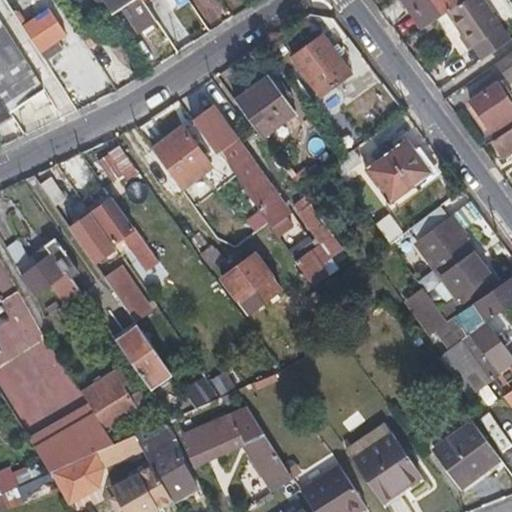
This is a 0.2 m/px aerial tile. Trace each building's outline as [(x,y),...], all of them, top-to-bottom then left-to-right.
[(105,0),(108,4),(113,0),(122,0),(136,22),(155,11),(148,0),(105,0)] [(450,11),(460,5),(457,0),(405,0),(424,28),(450,11)] [(467,0),(460,5),(450,11),(466,34),(474,46),(483,60),(511,40),(484,0),(467,0)] [(41,51),(58,40),(67,34),(50,8),(24,26),(31,36),(41,51)] [(0,94),(9,109),(43,87),(16,46),(1,22),(0,22),(0,94)] [(469,49),(474,46),(466,34),(461,37),(469,49)] [(324,95),(338,84),(352,74),(323,36),(295,57),(324,95)] [(65,50),(58,40),(41,51),(47,61),(65,50)] [(511,77),(511,52),(500,61),(511,77)] [(263,137),(280,125),(297,113),(270,76),(236,101),(263,137)] [(472,101),(497,137),(511,127),(511,100),(510,98),(511,96),(511,94),(503,80),(472,101)] [(9,109),(0,94),(0,119),(11,112),(9,109)] [(504,153),(511,147),(511,127),(497,137),(494,139),(504,153)] [(183,190),(198,179),(213,168),(185,128),(155,151),(183,190)] [(289,215),(283,207),(278,199),(280,197),(237,139),(218,153),(272,227),(289,215)] [(407,139),(386,154),(366,170),(391,202),(432,171),(407,139)] [(99,154),(108,179),(132,171),(123,145),(99,154)] [(135,228),(123,212),(111,195),(104,201),(106,205),(96,213),(118,241),(135,228)] [(313,204),(306,209),(300,213),(332,255),(344,246),(313,204)] [(104,259),(111,254),(118,249),(93,215),(79,225),(104,259)] [(489,271),(475,253),(462,236),(464,235),(452,219),(418,243),(458,294),(489,271)] [(133,242),(152,267),(161,260),(143,235),(133,242)] [(55,237),(51,240),(46,243),(53,254),(22,275),(35,294),(52,283),(66,304),(84,293),(72,276),(78,272),(55,237)] [(315,286),(323,281),(331,275),(313,251),(298,262),(315,286)] [(252,311),(260,305),(269,299),(285,287),(260,253),(227,277),(252,311)] [(156,278),(168,269),(161,260),(152,267),(149,269),(156,278)] [(117,268),(106,276),(124,301),(135,294),(117,268)] [(498,283),(489,271),(458,294),(467,306),(498,283)] [(470,334),(486,322),(511,303),(511,281),(510,278),(465,310),(470,318),(450,332),(460,345),(449,353),(464,374),(472,369),(479,363),(462,339),(470,334)] [(436,342),(452,330),(420,288),(404,300),(436,342)] [(68,321),(92,304),(84,293),(66,304),(59,309),(68,321)] [(511,360),(511,355),(486,322),(470,334),(498,371),(511,360)] [(174,372),(157,349),(141,325),(118,341),(152,388),(174,372)] [(109,430),(130,416),(151,402),(127,365),(85,393),(96,410),(109,430)] [(504,395),(511,389),(511,386),(501,372),(492,379),(504,395)] [(230,406),(225,397),(175,420),(180,429),(230,406)] [(189,436),(192,441),(194,447),(190,449),(198,463),(240,441),(271,491),(293,478),(252,409),(189,436)] [(96,410),(34,443),(53,473),(118,445),(109,430),(96,410)] [(474,422),(456,436),(437,450),(463,485),(500,457),(474,422)] [(144,449),(154,465),(164,482),(165,481),(176,500),(197,488),(178,451),(173,453),(167,443),(176,438),(168,423),(137,436),(144,449)] [(60,486),(144,449),(137,436),(118,445),(53,473),(52,473),(60,486)] [(381,504),(401,491),(421,478),(392,437),(353,462),(381,504)] [(314,511),(353,511),(364,505),(336,462),(298,486),(314,511)] [(154,511),(168,505),(157,487),(146,469),(111,489),(125,511),(154,511)]
